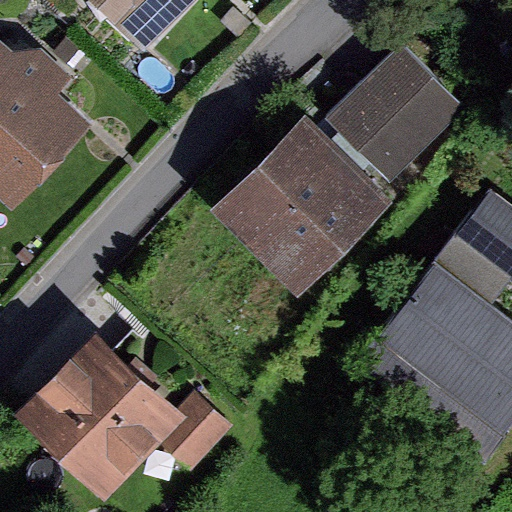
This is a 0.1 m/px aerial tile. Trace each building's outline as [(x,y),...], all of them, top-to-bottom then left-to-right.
[(81,0),(145,57),(196,0),(81,0)] [(0,197),(11,208),(88,124),(0,42),(0,197)] [(472,108),(413,52),(327,142),(300,116),(206,213),(291,295),(472,108)] [(511,200),(490,182),(349,359),(480,463),(511,422),(511,338),(471,306),(500,269),(511,278),(511,200)] [(174,431),(74,339),(2,416),(95,502),(158,435),(195,469),(234,426),(204,399),(174,431)]
